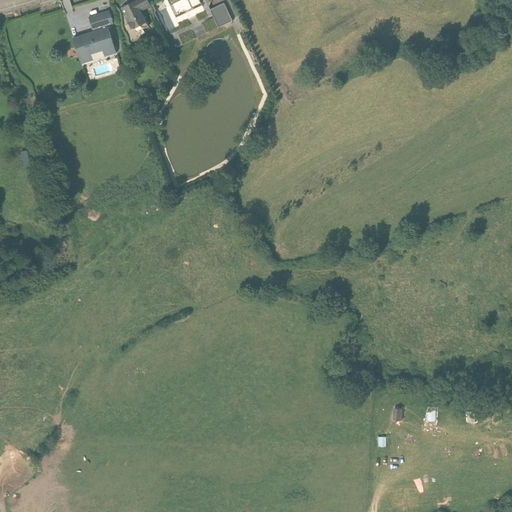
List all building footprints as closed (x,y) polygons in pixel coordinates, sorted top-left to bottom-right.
[(151,0),(156,10),(159,8),(162,15),(179,8),(184,18),(192,15),(187,3),(193,0),(192,0),(151,0)] [(127,10),(112,17),(124,41),(139,34),(133,22),(142,18),(138,11),(136,5),(127,10)] [(215,16),(202,22),(210,39),(223,33),(215,16)] [(100,21),(80,28),(84,42),(99,37),(105,35),(100,21)] [(108,65),(99,37),(84,42),(64,50),(72,76),(108,65)]
